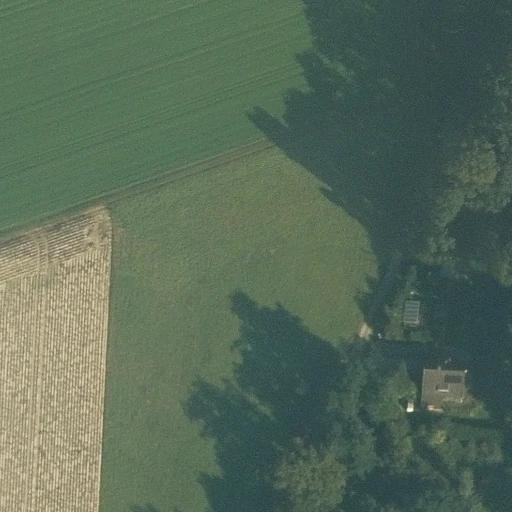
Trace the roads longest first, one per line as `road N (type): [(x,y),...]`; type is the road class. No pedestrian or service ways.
road 1 (track): [(283,511),(511,12)]
road 2 (track): [(419,90),(0,236)]
road 3 (track): [(430,191),(408,0)]
